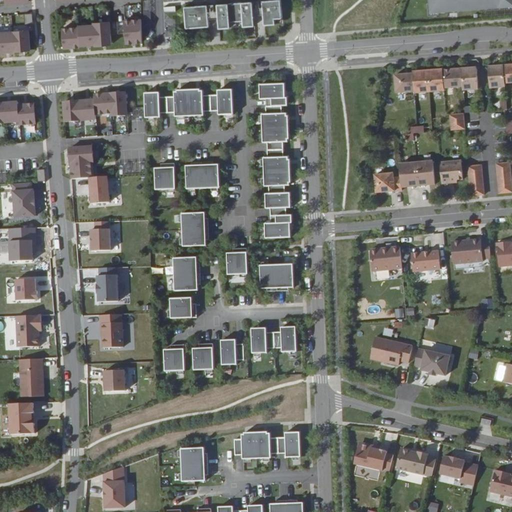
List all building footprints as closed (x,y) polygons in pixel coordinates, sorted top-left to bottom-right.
[(34,7),(33,0),(10,0),(11,9),(34,7)] [(263,2),(265,25),(273,25),(272,20),(280,19),(278,0),(263,2)] [(511,6),(511,0),(427,0),(428,13),(511,8),(511,6)] [(219,5),(221,29),(232,28),(232,24),(245,23),(246,27),(256,26),(254,2),(219,5)] [(190,7),(192,28),(213,26),(212,5),(190,7)] [(29,31),(37,30),(36,19),(28,19),(29,31)] [(131,25),(133,48),(149,46),(147,23),(131,25)] [(69,35),(71,54),(87,53),(87,51),(102,50),(102,51),(118,49),(116,26),(99,28),(100,30),(84,32),(85,33),(69,35)] [(17,37),(18,57),(34,56),(33,36),(17,37)] [(17,37),(1,38),(1,39),(3,58),(18,57),(17,37)] [(511,68),(487,71),(489,92),(504,91),(504,87),(511,86),(511,68)] [(477,93),(475,72),(441,75),(441,74),(411,76),(412,78),(393,79),(395,97),(413,96),(413,97),(443,95),(443,92),(461,91),(462,94),(477,93)] [(287,90),(262,91),(262,107),(274,106),(274,114),(284,114),(290,113),(289,97),(287,97),(287,90)] [(178,119),(178,123),(192,123),(192,97),(180,97),(180,99),(177,99),(178,104),(170,104),(171,119),(178,119)] [(203,97),(192,97),(192,123),(206,123),(206,119),(214,118),(213,103),(206,103),(206,98),(203,98),(203,97)] [(220,102),(213,103),(214,118),(221,118),(221,122),(237,122),(236,97),(220,97),(220,102)] [(129,99),(113,100),(114,120),(114,123),(130,122),(129,99)] [(163,99),(148,100),(149,125),(163,124),(163,119),(171,119),(170,104),(163,104),(163,99)] [(114,120),(113,100),(97,101),(97,107),(98,121),(114,120)] [(508,112),(505,100),(498,102),(501,113),(508,112)] [(97,107),(82,108),(83,127),(99,126),(98,121),(97,107)] [(38,130),(37,110),(21,111),(21,108),(0,108),(0,128),(22,128),(22,131),(38,130)] [(83,127),(82,108),(66,109),(67,128),(83,127)] [(268,122),(265,122),(266,136),(290,135),(290,123),(289,123),(288,121),(284,121),(284,114),(274,114),(268,114),(268,122)] [(450,115),(450,132),(465,131),(464,115),(450,115)] [(424,126),(411,128),(411,135),(424,134),(424,126)] [(291,147),(290,135),(266,136),(266,150),(269,150),(269,157),(285,157),(285,149),(289,149),(289,147),(291,147)] [(71,154),(72,170),(92,169),(96,169),(95,153),(71,154)] [(270,165),(267,165),(267,179),(292,178),(291,166),(290,166),(290,164),(285,164),(285,157),(269,157),(270,165)] [(373,179),(374,197),(400,194),(400,191),(433,188),(431,164),(397,168),(399,181),(391,181),(391,177),(373,179)] [(455,183),(461,183),(459,164),(438,166),(440,187),(455,186),(455,183)] [(206,191),(205,165),(198,165),(198,168),(194,168),(189,168),(189,192),(206,191)] [(212,165),(205,165),(206,191),(222,191),(222,167),(216,168),(212,168),(212,165)] [(164,171),(158,171),(159,193),(178,192),(177,166),(170,166),(170,171),(164,171)] [(510,196),(508,166),(495,167),(497,197),(510,196)] [(482,198),(480,168),(466,170),(469,199),(482,198)] [(72,170),(73,186),(91,184),(93,184),(92,169),(72,170)] [(39,188),(47,187),(46,175),(38,176),(39,188)] [(270,193),(270,197),(287,196),(286,192),(291,192),(291,190),(292,190),(292,178),(267,179),(267,193),(270,193)] [(109,183),(91,184),(93,210),(110,209),(109,183)] [(32,188),(13,189),(15,223),(36,222),(34,195),(33,196),(32,188)] [(270,197),(267,197),(268,211),(272,211),(272,219),(287,218),(287,211),(292,211),(292,196),(287,196),(270,197)] [(184,216),(185,232),(211,231),(211,224),(208,225),(207,215),(184,216)] [(287,218),(272,219),(273,226),(266,227),(267,242),(292,241),(292,226),(294,226),(293,218),(287,218)] [(211,231),(185,232),(185,249),(208,248),(208,239),(211,239),(211,231)] [(112,237),(91,237),(92,259),(112,258),(112,237)] [(511,241),(499,243),(501,267),(511,265),(511,241)] [(491,243),(481,244),(481,242),(451,245),(454,267),(483,264),(483,261),(492,260),(491,243)] [(33,246),(10,247),(11,267),(33,266),(33,246)] [(405,272),(402,250),(386,252),(387,255),(373,256),(375,275),(405,272)] [(250,276),(249,251),(241,251),(241,255),(229,256),(230,277),(250,276)] [(439,254),(411,257),(413,275),(441,272),(439,254)] [(176,276),(202,276),(202,268),(199,268),(199,265),(199,259),(176,260),(176,276)] [(278,267),(261,268),(262,291),(279,290),(278,267)] [(295,290),(294,267),(278,267),(279,290),(295,290)] [(119,308),(118,275),(100,275),(100,283),(98,283),(99,291),(97,291),(97,300),(99,300),(99,309),(119,308)] [(203,283),(202,276),(176,276),(177,293),(200,292),(200,283),(203,283)] [(36,297),(36,285),(15,285),(16,306),(37,306),(37,297),(36,297)] [(194,306),(194,299),(172,300),(173,320),(199,319),(198,312),(194,312),(194,306)] [(482,311),(493,311),(493,301),(482,301),(482,311)] [(404,319),(404,310),(395,310),(395,319),(404,319)] [(40,321),(15,321),(16,353),(37,352),(37,336),(40,336),(40,321)] [(122,321),(100,322),(100,330),(101,330),(102,344),(102,355),(122,354),(122,321)] [(283,334),(275,334),(276,350),(283,350),(283,354),(298,353),(297,329),(282,329),(283,334)] [(268,330),(253,330),(254,355),(268,354),(268,350),(276,350),(275,334),(268,334),(268,330)] [(413,348),(377,336),(370,357),(398,366),(399,361),(408,364),(413,348)] [(223,342),(223,366),(238,366),(238,362),(245,361),(245,346),(237,346),(237,341),(223,342)] [(195,350),(195,371),(215,371),(215,345),(207,345),(207,349),(195,350)] [(186,346),(178,346),(178,350),(172,350),(166,350),(166,372),(186,372),(186,346)] [(449,361),(419,351),(413,368),(420,370),(419,372),(428,375),(434,377),(443,380),(449,361)] [(41,364),(19,365),(19,403),(42,402),(42,385),(41,385),(40,374),(41,374),(41,364)] [(123,377),(103,378),(103,398),(123,398),(123,377)] [(32,408),(8,409),(8,439),(32,439),(32,429),(30,429),(29,418),(32,418),(32,408)] [(491,427),(492,421),(482,418),(480,424),(491,427)] [(281,438),(282,453),(289,453),(290,457),(304,456),(303,432),(288,432),(289,437),(281,438)] [(259,434),(260,458),(274,458),(274,453),(282,453),(281,438),(274,438),(273,433),(259,434)] [(260,458),(259,434),(245,434),(245,439),(238,439),(238,455),(246,455),(246,459),(260,458)] [(361,445),(357,464),(385,470),(390,451),(383,450),(374,448),(372,444),(365,443),(361,445)] [(185,465),(212,464),(211,457),(208,457),(208,453),(208,447),(185,448),(185,465)] [(398,470),(433,478),(438,461),(429,459),(430,456),(420,453),(419,456),(413,454),(413,453),(403,450),(398,470)] [(461,485),(475,488),(480,468),(466,465),(467,464),(460,462),(460,461),(452,459),(452,461),(445,459),(441,476),(462,481),(461,485)] [(212,471),(212,464),(185,465),(186,481),(209,480),(209,475),(209,471),(212,471)] [(127,468),(107,475),(108,509),(128,508),(127,468)] [(508,475),(497,472),(492,493),(511,498),(511,478),(507,477),(508,475)] [(298,499),(290,500),(291,511),(307,511),(307,502),(298,502),(298,499)] [(291,511),(290,500),(283,500),(283,503),(280,503),(274,504),(274,511),(291,511)] [(426,511),(437,511),(439,505),(430,502),(426,511)]
